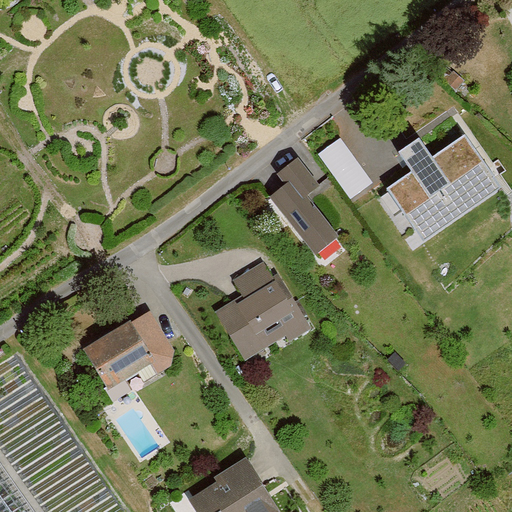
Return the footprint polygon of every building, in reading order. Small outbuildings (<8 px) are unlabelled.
[(416,168),(444,209),(502,169),(474,128),(447,147),(441,138),(415,156),(421,165),(416,168)] [(354,196),(376,179),(340,134),(318,151),(354,196)] [(273,200),(313,251),(332,236),(304,198),(317,188),(297,163),(279,176),(288,188),(273,200)] [(304,324),(277,280),(222,314),(232,331),(237,327),(250,348),(271,336),(269,333),(280,326),(286,335),(304,324)] [(146,316),(83,353),(104,387),(147,362),(154,374),(165,367),(169,354),(146,316)] [(277,511),(246,461),(219,478),(222,482),(193,500),(200,511),(277,511)] [(0,511),(33,511),(0,467),(0,511)]
